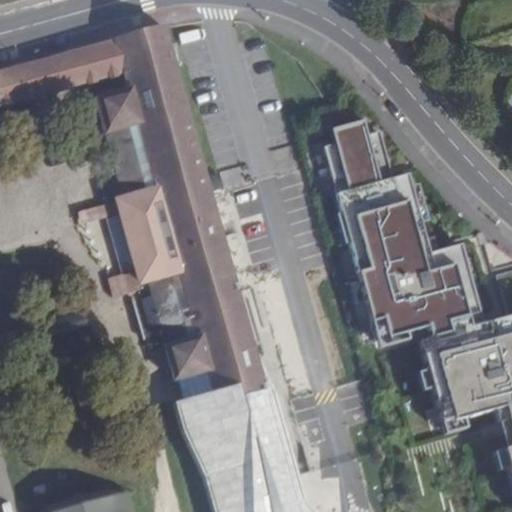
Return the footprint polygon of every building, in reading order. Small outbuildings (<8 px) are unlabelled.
[(178,380),(184,403),(265,379),(251,352),(235,290),(229,267),(196,145),(163,27),(112,40),(113,43),(109,45),(108,43),(102,45),(100,44),(97,44),(96,47),(79,50),(79,49),(74,50),(74,52),(31,65),(31,64),(28,64),(29,65),(11,71),(10,69),(7,70),(7,71),(0,73),(0,105),(120,72),(122,78),(87,88),(97,126),(101,125),(112,168),(115,179),(107,181),(113,204),(128,257),(134,279),(143,277),(146,289),(161,341),(156,343),(167,383),(178,380)] [(426,412),(434,439),(465,431),(462,421),(493,412),(497,425),(506,422),(511,443),(511,448),(492,454),(497,473),(507,470),(511,489),(511,271),(494,277),(505,319),(481,325),(469,280),(477,278),(471,257),(463,259),(460,246),(438,251),(429,220),(427,221),(418,185),(410,187),(407,175),(391,179),(379,133),(366,136),(362,123),(330,131),(334,145),(322,148),(340,215),(343,215),(350,241),(341,244),(348,268),(354,267),(364,304),(355,306),(365,345),(415,332),(426,372),(416,375),(421,393),(431,391),(436,410),(426,412)] [(128,257),(113,204),(97,208),(112,261),(128,257)] [(0,336),(0,352),(108,323),(104,308),(0,336)] [(198,474),(207,511),(312,511),(302,501),(271,391),(265,379),(184,403),(171,406),(178,429),(198,474)] [(128,511),(123,497),(66,511),(128,511)]
